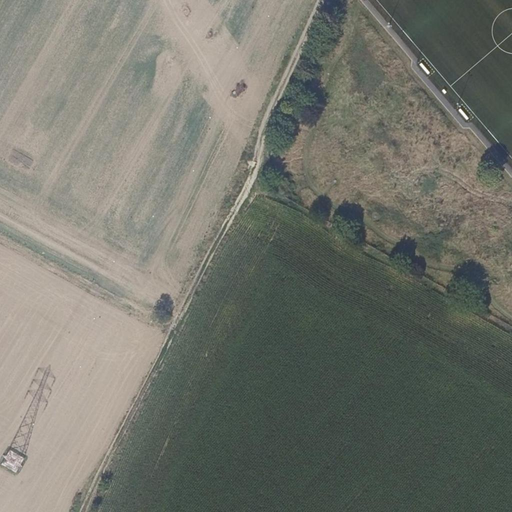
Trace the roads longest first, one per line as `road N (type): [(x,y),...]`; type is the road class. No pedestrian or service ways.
road 1 (track): [(322,0),(261,128),(253,189),(171,334),(91,511)]
road 2 (track): [(0,240),(171,334)]
